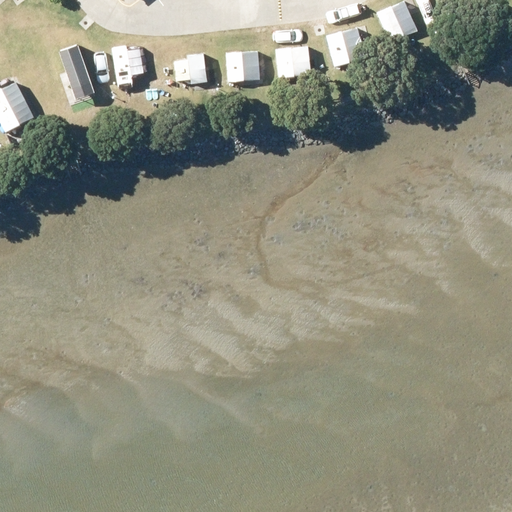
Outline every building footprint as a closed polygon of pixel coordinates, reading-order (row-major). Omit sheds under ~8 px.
[(402,0),(399,0),(375,11),(389,42),(416,29),(402,0)] [(357,25),(325,34),(333,66),(365,58),(357,25)] [(90,43),(59,52),(72,99),(61,103),(64,115),(107,102),(90,43)] [(304,47),(274,52),(278,78),(308,73),(304,47)] [(257,49),(224,50),(225,81),(257,80),(257,49)] [(130,52),(113,56),(120,87),(136,84),(130,52)] [(208,52),(175,52),(175,82),(208,82),(208,52)] [(11,85),(0,90),(0,132),(28,118),(11,85)]
